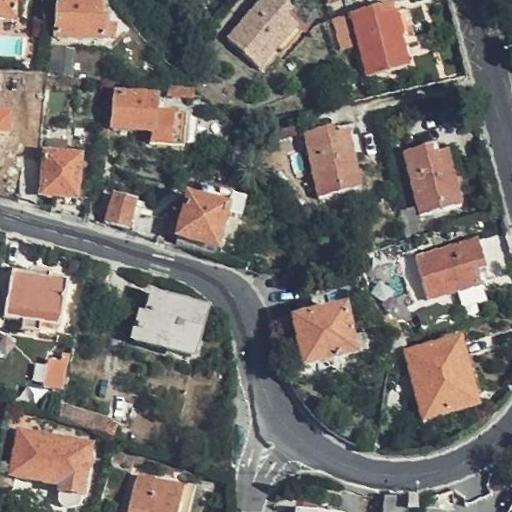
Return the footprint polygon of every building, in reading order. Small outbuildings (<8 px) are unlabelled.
[(14,0),(0,0),(0,17),(13,19),(14,0)] [(103,39),(105,21),(97,20),(99,1),(91,0),(61,0),(59,36),(103,39)] [(255,69),(298,20),(275,0),(259,0),(224,40),(255,69)] [(375,0),(375,2),(394,0),(401,0),(407,53),(437,50),(434,14),(416,15),(415,0),(375,0)] [(410,66),(396,11),(386,13),(384,4),(351,14),(363,54),(369,77),(410,66)] [(72,71),(77,46),(56,42),(52,67),(72,71)] [(185,86),(169,85),(168,94),(184,96),(185,86)] [(193,87),(185,86),(184,96),(193,96),(193,87)] [(187,116),(187,113),(156,111),(157,98),(142,98),(143,93),(118,92),(115,123),(153,126),(152,138),(185,141),(185,139),(187,116)] [(199,118),(187,116),(185,139),(197,138),(199,118)] [(99,122),(98,138),(108,138),(110,123),(99,122)] [(362,157),(352,124),(305,137),(322,198),(362,187),(356,159),(362,157)] [(264,163),(244,141),(224,159),(243,180),(264,163)] [(56,214),(64,216),(64,207),(77,207),(81,159),(53,156),(54,142),(43,142),(41,165),(47,166),(45,195),(57,199),(56,214)] [(463,204),(447,149),(433,153),(431,145),(405,151),(423,215),(463,204)] [(217,248),(232,193),(207,187),(202,203),(192,200),(181,237),(217,248)] [(133,236),(148,223),(133,218),(136,204),(115,198),(106,228),(133,236)] [(133,236),(154,242),(157,227),(148,223),(133,236)] [(488,270),(481,242),(422,258),(418,259),(429,300),(482,287),(479,272),(488,270)] [(61,319),(68,284),(51,280),(51,275),(32,272),(30,277),(14,274),(6,318),(14,320),(59,328),(61,319)] [(194,346),(206,313),(157,295),(149,320),(143,318),(137,338),(191,354),(194,346)] [(368,351),(362,323),(349,326),(345,310),(297,321),(306,365),(321,361),(320,367),(321,372),(324,376),(329,379),(334,378),(340,374),(343,370),(343,366),(340,357),(368,351)] [(478,402),(461,338),(410,351),(425,417),(478,402)] [(61,421),(112,437),(117,425),(63,407),(61,421)] [(84,496),(92,449),(72,445),(19,436),(11,477),(60,486),(59,492),(84,496)] [(130,511),(188,511),(196,486),(187,483),(185,487),(140,475),(130,511)] [(415,501),(384,500),(384,511),(413,511),(415,511),(415,501)]
